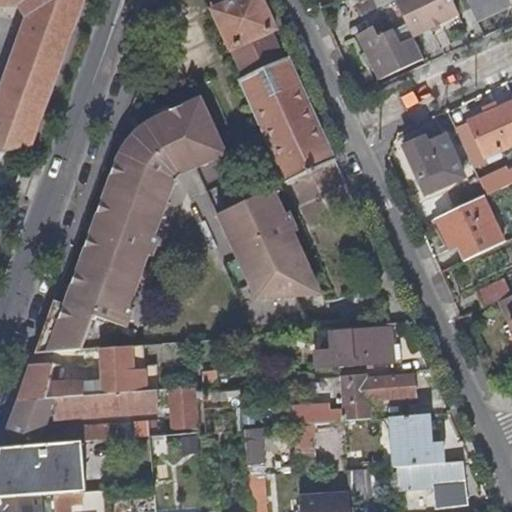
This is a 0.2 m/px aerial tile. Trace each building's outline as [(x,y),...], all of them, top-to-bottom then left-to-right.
[(0,153),(28,148),(80,0),(0,0),(0,4),(19,5),(27,15),(0,91),(0,153)] [(240,78),(262,68),(249,42),(274,29),(260,0),(231,0),(211,10),(240,78)] [(374,0),(378,9),(395,1),(394,0),(374,0)] [(394,0),(395,1),(411,36),(459,14),(452,0),(394,0)] [(471,0),(467,2),(476,21),(509,4),(507,0),(471,0)] [(357,38),(382,92),(427,71),(425,66),(421,57),(401,66),(382,27),(357,38)] [(262,68),(240,78),(236,80),(283,183),(333,160),(286,57),(262,68)] [(511,102),(468,123),(484,158),(511,145),(511,102)] [(200,104),(169,119),(171,123),(157,129),(147,131),(138,135),(129,142),(123,151),(119,158),(112,179),(109,178),(94,220),(101,222),(95,239),(88,236),(69,291),(76,294),(70,310),(52,304),(33,358),(86,353),(98,320),(128,330),(178,187),(174,186),(176,181),(179,178),(193,172),(195,176),(226,161),(200,104)] [(424,140),(404,149),(425,195),(463,179),(444,139),(427,147),(424,140)] [(511,162),(477,178),(485,195),(511,183),(511,162)] [(269,187),(212,213),(224,240),(228,238),(236,255),(231,257),(244,284),(250,281),(256,295),(310,290),(296,260),(301,258),(288,231),(292,229),(285,213),(281,214),(269,187)] [(454,248),(461,262),(501,244),(481,199),(436,220),(449,250),(454,248)] [(390,325),(328,330),(330,349),(315,350),(317,366),(391,359),(390,357),(400,357),(398,340),(392,339),(390,325)] [(61,367),(29,370),(17,402),(152,392),(150,370),(109,373),(109,382),(63,387),(61,367)] [(366,380),(366,374),(342,376),(345,421),(369,419),(368,401),(413,398),(411,377),(366,380)] [(152,392),(17,402),(0,450),(75,444),(149,438),(167,437),(166,421),(73,430),(67,434),(66,439),(41,441),(49,419),(165,408),(164,391),(152,392)] [(174,434),(199,431),(195,393),(170,395),(174,434)] [(333,423),(333,410),(300,411),(300,424),(333,423)] [(433,464),(441,463),(440,444),(428,414),(392,417),(396,467),(397,467),(412,466),(433,464)] [(312,424),(294,425),(297,473),(306,472),(305,452),(315,452),(312,424)] [(243,429),(244,464),(264,463),(263,429),(243,429)] [(198,457),(196,434),(168,437),(171,460),(198,457)] [(75,444),(0,450),(0,501),(39,498),(53,497),(79,495),(75,444)] [(461,501),(460,462),(441,463),(433,464),(434,476),(434,481),(432,481),(433,504),(461,501)] [(412,477),(434,476),(433,464),(412,466),(412,477)] [(397,467),(399,490),(412,488),(412,477),(412,466),(397,467)] [(349,493),(350,500),(370,499),(368,469),(348,470),(349,493)] [(265,511),(265,474),(247,474),(247,511),(265,511)] [(299,496),(300,511),(350,511),(350,500),(349,493),(299,496)] [(84,507),(83,494),(79,495),(53,497),(54,511),(70,511),(71,508),(84,507)] [(39,511),(39,498),(0,501),(0,511),(39,511)]
